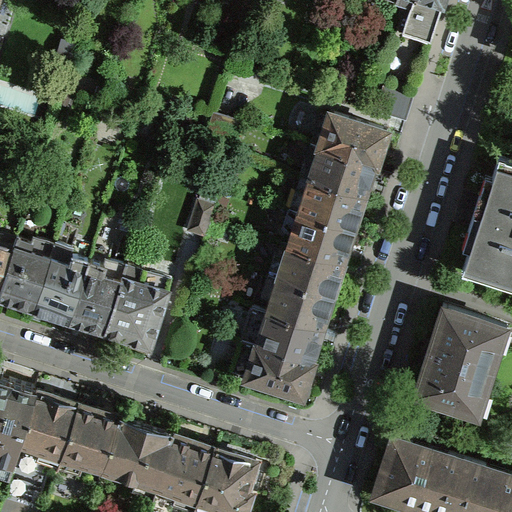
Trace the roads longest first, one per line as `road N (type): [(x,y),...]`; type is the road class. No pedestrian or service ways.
road 1 (residential): [(484,0),(342,442)]
road 2 (residential): [(0,336),(342,442)]
